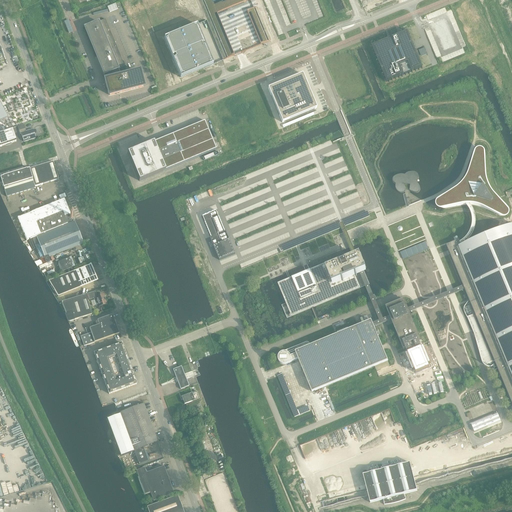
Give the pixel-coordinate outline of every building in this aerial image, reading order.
[(193,0),(157,0),(148,4),(159,29),(199,13),(193,0)] [(203,0),(228,58),(235,55),(217,13),(249,0),(203,0)] [(115,4),(107,7),(110,13),(118,9),(115,4)] [(253,8),(247,11),(260,43),(260,45),(267,42),(267,41),(255,13),(254,9),(253,8)] [(91,25),(85,28),(97,58),(104,74),(106,81),(107,85),(109,95),(143,87),(142,81),(141,81),(142,81),(142,78),(141,78),(139,72),(136,73),(121,77),(120,75),(120,74),(120,73),(119,71),(119,72),(118,69),(120,68),(124,66),(122,61),(105,19),(93,24),(91,25)] [(182,75),(183,75),(184,76),(210,66),(209,64),(211,63),(204,46),(202,47),(201,45),(203,44),(196,27),(194,28),(193,26),(168,37),(168,38),(167,39),(174,56),(175,55),(176,58),(175,58),(182,75)] [(389,39),(372,46),(386,82),(422,67),(407,31),(390,38),(389,39)] [(316,108),(302,74),(268,88),(282,123),(316,108)] [(173,134),(127,153),(139,181),(189,160),(216,149),(205,121),(173,134)] [(24,125),(18,127),(20,134),(21,134),(24,142),(36,138),(33,129),(26,131),(24,125)] [(11,143),(16,142),(12,130),(0,134),(0,147),(5,145),(5,146),(11,144),(11,143)] [(436,203),(436,204),(436,205),(436,206),(436,207),(437,208),(438,209),(439,210),(440,210),(442,210),(449,208),(463,205),(466,205),(468,207),(469,209),(470,210),(471,213),(471,215),(472,217),(472,220),(472,222),(472,224),(471,226),(471,229),(470,231),(469,234),(467,236),(465,238),(464,240),(462,241),(460,243),(461,246),(463,244),(466,242),(468,240),(470,238),(472,236),(473,233),(474,230),(475,228),(476,224),(476,222),(476,220),(476,218),(475,216),(474,212),(473,210),(472,208),(470,205),(473,205),(476,205),(479,206),(481,207),(482,208),(485,209),(496,215),(502,218),(503,218),(504,218),(505,218),(506,218),(507,217),(508,216),(509,216),(509,215),(510,213),(510,212),(509,211),(509,210),(508,209),(506,207),(501,201),(494,194),(493,192),(491,190),(490,188),(489,186),(488,183),(487,181),(487,178),(486,175),(486,173),(486,165),(486,155),(485,153),(485,152),(485,151),(484,151),(483,150),(483,149),(482,149),(480,148),(479,149),(478,149),(477,149),(476,150),(475,152),(473,155),(469,170),(468,174),(467,176),(465,178),(464,180),(463,182),(461,184),(460,186),(458,187),(456,188),(445,195),(440,198),(437,200),(437,201),(436,202),(436,203)] [(204,161),(219,155),(217,151),(202,158),(204,161)] [(28,169),(24,170),(0,177),(6,197),(35,188),(35,187),(50,182),(59,180),(54,164),(53,162),(37,166),(37,165),(29,168),(27,168),(28,169)] [(406,190),(407,190),(409,191),(411,192),(413,192),(414,193),(415,193),(416,193),(417,193),(418,193),(419,192),(420,191),(420,190),(420,189),(420,188),(420,187),(419,186),(419,185),(418,184),(418,183),(417,182),(418,181),(418,180),(419,179),(419,178),(419,177),(419,176),(418,176),(418,175),(418,174),(417,174),(416,173),(415,172),(413,172),(412,172),(410,172),(409,172),(409,173),(408,173),(407,173),(406,174),(405,175),(404,175),(403,175),(402,175),(401,175),(400,175),(399,175),(398,175),(397,176),(396,176),(395,176),(394,177),(394,178),(393,178),(393,179),(393,180),(393,181),(393,182),(394,182),(394,183),(395,183),(395,184),(396,184),(396,185),(396,186),(395,186),(395,187),(396,188),(396,189),(396,190),(397,191),(398,192),(399,192),(399,193),(400,193),(401,193),(402,193),(403,193),(404,193),(405,192),(405,191),(406,191),(406,190)] [(83,244),(75,222),(73,222),(71,219),(72,219),(72,218),(73,218),(73,217),(72,217),(72,216),(71,216),(71,215),(70,216),(69,214),(70,214),(69,211),(64,199),(17,218),(27,240),(36,237),(45,259),(47,263),(50,261),(49,258),(83,244)] [(217,211),(203,217),(206,225),(209,230),(212,238),(210,238),(214,246),(229,239),(226,232),(225,232),(222,224),(220,219),(217,211)] [(409,308),(408,309),(409,312),(410,313),(411,312),(412,312),(415,311),(416,310),(422,308),(427,306),(427,305),(429,305),(429,304),(435,302),(444,298),(445,298),(450,296),(455,294),(459,292),(460,292),(462,291),(463,291),(465,290),(470,301),(470,303),(468,304),(469,304),(473,315),(467,317),(474,334),(482,361),(482,362),(482,363),(483,363),(483,364),(484,364),(484,365),(485,365),(492,362),(495,361),(495,364),(498,370),(500,375),(510,399),(511,403),(511,225),(461,247),(461,246),(460,243),(459,240),(446,245),(448,250),(450,254),(453,261),(463,286),(461,287),(460,287),(458,288),(457,289),(454,290),(449,292),(444,294),(443,294),(434,298),(428,301),(426,301),(425,302),(420,304),(415,306),(413,307),(410,308),(409,308)] [(229,239),(214,246),(214,247),(215,246),(220,259),(219,260),(220,260),(236,254),(235,253),(234,253),(229,241),(230,240),(229,239)] [(427,241),(398,252),(402,261),(403,260),(430,249),(427,241)] [(292,279),(280,284),(292,314),(347,292),(347,293),(353,290),(353,289),(358,287),(354,276),(360,274),(361,273),(364,272),(366,271),(360,257),(358,257),(350,261),(350,260),(347,261),(345,257),(311,271),(311,270),(292,278),(292,279)] [(71,258),(58,263),(62,272),(75,267),(71,258)] [(91,265),(89,265),(90,265),(50,281),(49,281),(57,295),(97,280),(91,265)] [(278,357),(278,358),(278,359),(278,360),(279,361),(279,362),(280,362),(280,363),(281,363),(281,364),(282,364),(283,364),(284,364),(285,364),(286,364),(287,364),(298,359),(300,363),(306,377),(307,381),(311,390),(312,392),(325,387),(370,369),(375,367),(379,365),(388,361),(383,350),(382,346),(378,337),(374,327),(376,326),(377,326),(381,324),(387,322),(390,321),(391,321),(391,320),(390,317),(390,316),(389,317),(388,317),(385,318),(383,319),(382,317),(379,310),(378,308),(378,306),(375,301),(373,295),(372,293),(372,292),(369,284),(368,284),(365,275),(364,274),(364,272),(361,273),(360,274),(361,276),(361,277),(363,281),(364,285),(365,286),(370,298),(372,303),(374,308),(375,310),(375,311),(376,312),(379,321),(376,322),(375,323),(373,324),(371,321),(364,324),(362,325),(358,326),(351,329),(309,346),(310,345),(310,344),(309,344),(309,343),(308,343),(308,342),(307,342),(306,342),(282,352),(281,353),(280,353),(280,354),(279,354),(279,355),(278,356),(278,357)] [(95,292),(87,294),(89,300),(94,298),(94,300),(91,301),(93,306),(96,305),(99,304),(99,306),(106,304),(103,295),(97,297),(95,292)] [(66,314),(66,315),(69,322),(74,320),(92,315),(86,295),(61,302),(66,314)] [(397,302),(386,307),(389,315),(390,316),(390,317),(391,320),(393,324),(403,350),(406,349),(406,350),(408,353),(405,354),(412,371),(415,370),(416,374),(426,370),(430,368),(428,365),(430,364),(431,364),(424,347),(423,347),(421,348),(420,343),(421,342),(422,342),(416,327),(410,313),(409,312),(408,309),(407,308),(404,299),(397,302)] [(97,320),(99,325),(89,328),(95,343),(119,334),(112,315),(97,320)] [(82,340),(79,341),(81,347),(84,346),(84,347),(95,343),(91,333),(80,337),(82,340)] [(122,344),(94,353),(109,394),(136,384),(122,344)] [(186,381),(183,372),(181,367),(173,370),(176,377),(178,382),(180,390),(189,386),(187,381),(186,381)] [(191,393),(181,397),(182,397),(185,404),(184,404),(184,405),(186,404),(188,409),(194,406),(196,405),(198,404),(199,403),(199,401),(199,399),(198,397),(196,391),(192,393),(191,393)] [(120,415),(107,419),(121,456),(133,451),(134,451),(143,448),(148,446),(158,442),(154,432),(145,410),(145,409),(144,404),(120,413),(120,414),(120,415)] [(497,414),(471,424),(474,432),(501,421),(497,414)] [(200,440),(212,471),(221,468),(209,436),(200,440)] [(134,451),(139,465),(148,461),(143,448),(134,451)] [(511,459),(511,452),(317,501),(320,509),(511,459)] [(406,499),(404,494),(417,491),(410,463),(363,475),(370,503),(384,500),(384,505),(386,505),(388,505),(390,504),(392,504),(393,504),(395,503),(397,503),(399,502),(401,502),(402,501),(404,500),(406,499)] [(144,468),(136,471),(145,494),(150,493),(153,502),(174,494),(164,467),(146,473),(144,468)] [(183,511),(178,496),(147,507),(148,511),(183,511)]
